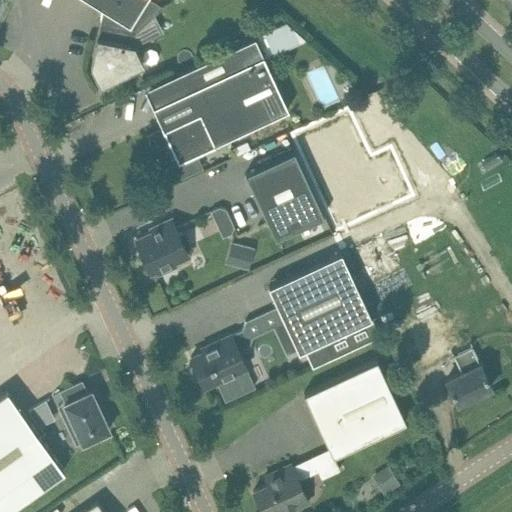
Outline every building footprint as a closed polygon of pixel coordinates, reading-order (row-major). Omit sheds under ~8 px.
[(163,5),(153,0),(91,0),(102,7),(99,22),(137,30),(163,5)] [(258,33),(266,53),(297,40),(289,20),(258,33)] [(134,44),(96,36),(90,66),(97,79),(108,74),(111,80),(144,64),(134,44)] [(157,151),(171,144),(178,159),(288,108),(255,36),(177,72),(178,73),(181,71),(189,88),(185,90),(186,91),(190,89),(199,110),(164,126),(162,122),(161,123),(163,126),(148,133),(157,151)] [(304,127),(291,133),(336,231),(414,195),(391,145),(371,154),(349,106),(304,127)] [(245,172),(275,237),(324,215),(294,149),(245,172)] [(393,354),(499,306),(450,200),(345,249),(393,354)] [(209,211),(223,233),(233,226),(219,205),(209,211)] [(136,239),(151,271),(157,268),(159,272),(175,265),(173,261),(188,254),(172,218),(160,223),(161,227),(136,239)] [(235,241),(230,262),(248,267),(254,246),(235,241)] [(299,350),(304,348),(313,366),(380,335),(341,251),(268,285),(299,350)] [(190,366),(195,379),(200,376),(204,385),(216,379),(225,399),(254,385),(245,366),(246,365),(238,348),(249,343),(242,329),(232,334),(231,333),(208,344),(210,347),(190,356),(194,364),(190,366)] [(446,378),(457,402),(491,386),(473,346),(458,353),(466,369),(446,378)] [(304,392),(333,454),(406,420),(377,358),(304,392)] [(84,440),(85,443),(98,437),(97,434),(109,428),(91,388),(87,390),(81,379),(60,390),(65,400),(64,401),(68,410),(62,413),(69,427),(75,425),(82,441),(84,440)] [(0,395),(0,511),(2,511),(64,469),(23,411),(22,412),(7,391),(0,395)] [(44,399),(28,409),(39,425),(53,419),(44,399)] [(318,469),(313,459),(294,468),(291,463),(249,482),(263,511),(284,511),(297,506),(297,505),(295,506),(289,491),(302,485),(299,478),(318,469)] [(106,511),(98,500),(79,511),(106,511)]
